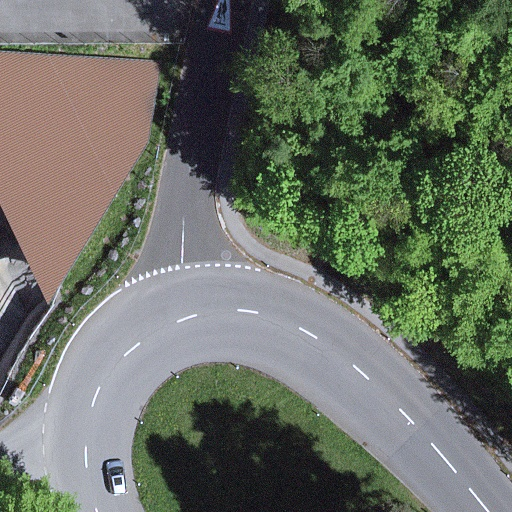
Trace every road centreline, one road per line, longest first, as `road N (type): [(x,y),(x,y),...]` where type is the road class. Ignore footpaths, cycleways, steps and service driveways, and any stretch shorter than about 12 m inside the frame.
road 1 (secondary): [(486,511),(423,436),(297,328),(240,311),(179,319)]
road 2 (residential): [(225,0),(183,203),(179,319)]
road 3 (secondary): [(179,319),(130,350),(96,397),(85,466),(97,511)]
